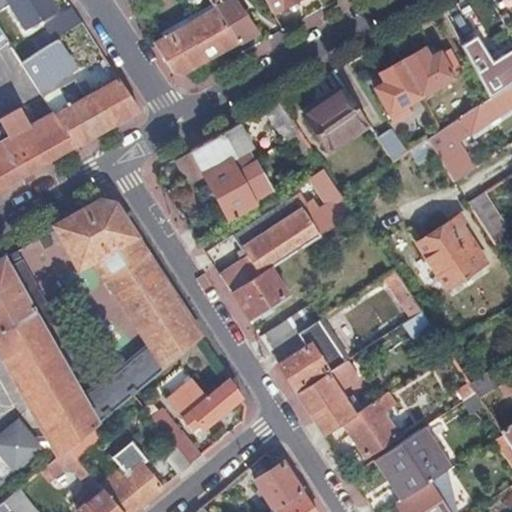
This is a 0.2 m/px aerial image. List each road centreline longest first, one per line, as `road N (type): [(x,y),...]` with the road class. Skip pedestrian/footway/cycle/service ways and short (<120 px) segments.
road 1 (residential): [(116,160),(284,415)]
road 2 (residential): [(177,126),(400,0)]
road 3 (residential): [(166,511),(284,415)]
road 4 (residential): [(177,126),(94,0)]
road 5 (residential): [(0,225),(116,160)]
